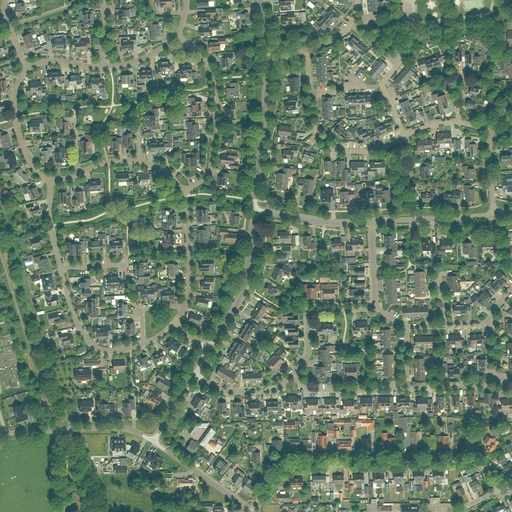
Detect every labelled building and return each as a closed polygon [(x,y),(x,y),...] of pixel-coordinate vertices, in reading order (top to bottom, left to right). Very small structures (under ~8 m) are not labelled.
[(29,3),(29,0),(21,0),(21,3),(16,3),(16,12),(22,12),(26,12),(25,3),(29,3)] [(291,4),(294,4),(295,4),(295,1),(294,1),(294,0),(285,0),(285,2),(280,2),(281,10),(291,10),(291,4)] [(336,11),(335,11),(331,7),(328,10),(329,10),(327,12),(323,8),(321,11),(332,21),(336,16),(336,15),(338,17),(340,15),(336,11)] [(199,21),(207,21),(207,22),(208,23),(210,23),(211,22),(211,21),(210,16),(216,15),(216,9),(206,10),(206,13),(199,14),(199,21)] [(79,20),(93,19),(92,13),(89,14),(88,10),(78,11),(79,20)] [(120,14),(115,14),(115,20),(126,19),(129,19),(129,10),(120,10),(120,14)] [(244,13),(243,10),(235,12),(236,16),(239,15),(240,19),(241,19),(243,25),(251,23),(248,12),(244,13)] [(321,19),(328,26),(332,21),(321,11),(319,13),(323,17),(321,19)] [(294,13),(293,13),(288,14),(288,17),(282,17),(283,26),(292,25),(292,21),(295,21),(294,13)] [(321,28),(324,31),(328,26),(321,19),(318,22),(314,18),(312,20),(314,22),(312,25),(319,30),(321,28)] [(93,19),(79,20),(82,20),(82,22),(78,23),(78,29),(86,28),(86,24),(93,24),(93,19)] [(149,31),(159,30),(158,24),(156,24),(155,20),(153,20),(146,21),(147,27),(149,27),(149,31)] [(211,36),(211,30),(219,30),(219,27),(222,27),(222,23),(210,24),(210,28),(206,28),(200,29),(200,36),(211,36)] [(24,43),(33,39),(31,36),(35,34),(32,29),(26,32),(27,34),(22,37),(24,43)] [(156,38),(156,36),(159,36),(159,30),(149,31),(149,34),(147,34),(148,41),(156,40),(156,39),(156,38)] [(46,33),(43,34),(46,42),(50,40),(49,40),(52,40),(53,49),(59,49),(58,35),(48,36),(46,33)] [(64,35),(58,35),(59,49),(65,48),(65,41),(67,41),(67,35),(64,35)] [(129,36),(130,40),(127,40),(128,50),(133,50),(133,43),(136,43),(135,36),(129,36)] [(33,39),(24,43),(27,48),(32,46),(34,49),(40,46),(39,43),(40,43),(37,37),(33,39)] [(128,50),(127,40),(122,40),(121,37),(118,37),(119,44),(122,44),(122,51),(128,50)] [(352,48),(358,41),(354,37),(350,41),(348,39),(345,42),(352,48)] [(226,44),(226,38),(218,39),(218,42),(209,42),(210,51),(220,50),(220,44),(226,44)] [(81,52),(80,41),(76,42),(76,39),(71,40),(71,47),(75,47),(76,52),(81,52)] [(80,41),(81,52),(86,51),(86,46),(89,46),(89,39),(83,39),(83,41),(80,41)] [(358,41),(352,48),(355,51),(351,55),(353,57),(363,45),(358,41)] [(464,44),(461,44),(459,44),(459,48),(459,52),(457,53),(455,53),(455,57),(456,61),(456,62),(456,63),(458,62),(459,62),(459,61),(461,61),(462,61),(462,59),(462,57),(463,56),(465,56),(465,55),(465,52),(465,50),(465,49),(465,47),(464,47),(464,46),(464,44)] [(353,61),(355,59),(359,54),(362,57),(368,49),(363,45),(353,57),(351,59),(353,61)] [(469,50),(469,52),(468,52),(469,55),(465,55),(465,56),(465,64),(471,63),(471,59),(474,59),(474,57),(475,57),(474,52),(474,50),(469,50)] [(479,51),(479,55),(478,55),(478,57),(475,57),(474,57),(474,59),(475,66),(481,65),(481,61),(484,61),(484,54),(483,54),(483,51),(479,51)] [(229,59),(233,59),(233,54),(226,54),(226,58),(221,58),(221,62),(222,62),(222,68),(230,68),(229,59)] [(317,63),(326,63),(326,54),(321,54),(321,57),(316,57),(317,63)] [(431,59),(434,67),(436,66),(437,68),(440,66),(439,62),(442,61),(440,54),(435,55),(436,57),(431,59)] [(372,60),(383,70),(387,65),(384,62),(380,59),(378,62),(374,58),(372,60)] [(434,67),(431,59),(426,61),(426,59),(421,60),(417,62),(420,69),(423,68),(427,66),(428,71),(431,70),(431,68),(434,67)] [(383,70),(372,60),(370,62),(374,66),(372,69),(379,75),(383,70)] [(504,71),(507,71),(511,70),(511,63),(511,64),(510,60),(502,61),(503,64),(504,64),(504,71)] [(164,62),(165,71),(168,71),(168,73),(173,73),(173,70),(170,71),(169,61),(164,62)] [(165,71),(164,62),(159,62),(159,71),(156,72),(156,74),(162,74),(161,71),(165,71)] [(185,65),(186,75),(189,74),(189,76),(192,76),(193,79),(197,79),(196,72),(192,72),(192,73),(191,73),(191,64),(185,65)] [(177,72),(177,73),(175,74),(176,82),(179,81),(180,81),(180,79),(186,78),(186,75),(185,65),(180,65),(180,71),(178,71),(177,72)] [(403,72),(410,78),(412,75),(417,79),(419,77),(407,67),(403,72)] [(379,75),(372,69),(370,71),(365,68),(363,70),(375,80),(379,75)] [(146,80),(145,70),(140,70),(141,78),(137,78),(138,87),(144,86),(144,80),(146,80)] [(55,81),(54,72),(48,73),(48,77),(45,77),(45,85),(51,84),(51,81),(55,81)] [(54,72),(55,81),(58,81),(59,84),(64,83),(64,76),(61,76),(61,72),(54,72)] [(399,76),(410,86),(412,84),(408,80),(410,78),(403,72),(399,76)] [(127,75),(127,84),(128,87),(133,87),(133,88),(136,88),(136,81),(133,81),(133,74),(127,75)] [(75,85),(74,75),(70,75),(70,79),(66,79),(66,88),(70,88),(69,86),(75,85)] [(74,75),(75,85),(81,85),(81,87),(84,87),(84,78),(79,78),(79,75),(74,75)] [(127,84),(127,75),(121,75),(121,82),(118,82),(119,89),(122,89),(122,84),(127,84)] [(326,85),(326,82),(328,82),(327,78),(333,78),(339,77),(339,75),(337,75),(333,75),(318,76),(318,83),(320,82),(320,85),(326,85)] [(410,86),(399,76),(394,81),(402,87),(404,85),(408,88),(410,86)] [(86,83),(87,90),(92,90),(92,88),(95,88),(95,77),(89,78),(90,81),(89,81),(88,81),(88,83),(86,83)] [(105,93),(105,91),(104,82),(100,82),(100,77),(95,77),(95,88),(99,88),(99,90),(100,90),(101,94),(105,93)] [(300,85),(299,78),(287,79),(288,83),(290,83),(290,92),(299,92),(298,85),(300,85)] [(44,87),(41,87),(41,81),(35,82),(36,92),(38,91),(39,94),(45,93),(44,87)] [(25,88),(26,95),(33,94),(33,92),(36,92),(35,82),(29,82),(29,88),(25,88)] [(233,95),(238,95),(238,83),(230,83),(230,88),(226,88),(227,98),(233,98),(233,95)] [(479,99),(481,94),(478,93),(479,90),(471,87),(469,94),(473,95),(472,97),(479,99)] [(438,104),(446,101),(444,95),(438,97),(437,93),(431,95),(433,101),(437,100),(438,104)] [(365,104),(374,103),(374,99),(371,99),(371,94),(364,94),(365,104)] [(402,100),(402,101),(402,103),(400,104),(402,108),(414,103),(418,101),(417,99),(409,103),(406,94),(401,96),(403,100),(402,100)] [(191,107),(203,106),(202,101),(196,102),(195,97),(188,98),(188,104),(191,104),(191,107)] [(479,99),(472,97),(472,101),(468,100),(466,106),(475,108),(476,104),(478,105),(478,103),(483,105),(484,104),(485,101),(485,100),(479,99)] [(292,113),(292,110),(296,109),(295,102),(298,102),(297,98),(289,98),(289,102),(285,102),(286,110),(289,110),(289,113),(292,113)] [(325,98),(325,101),(322,101),(323,107),(332,107),(332,98),(325,98)] [(446,101),(438,104),(439,108),(436,109),(437,114),(443,112),(442,109),(448,107),(446,101)] [(235,109),(235,103),(228,103),(229,108),(225,108),(225,113),(226,113),(226,119),(234,119),(233,109),(235,109)] [(404,113),(412,110),(411,107),(415,105),(414,103),(402,108),(404,113)] [(203,106),(191,107),(192,110),(189,110),(189,117),(197,116),(196,112),(203,112),(203,106)] [(146,121),(156,121),(156,116),(158,116),(157,108),(151,109),(151,112),(151,115),(146,116),(146,121)] [(406,118),(418,112),(417,110),(413,112),(412,110),(404,113),(406,118)] [(416,119),(420,115),(421,117),(424,115),(422,111),(421,111),(418,112),(406,118),(408,123),(416,119)] [(387,123),(384,124),(387,133),(393,130),(391,126),(394,125),(390,117),(385,119),(387,123)] [(68,124),(68,122),(64,122),(63,119),(56,119),(56,124),(60,124),(60,134),(68,133),(68,124)] [(376,119),(372,121),(377,132),(380,131),(382,135),(387,133),(384,124),(380,126),(379,122),(378,122),(376,119)] [(42,125),(42,120),(33,121),(33,124),(28,124),(29,132),(39,132),(39,125),(42,125)] [(338,136),(345,129),(342,127),(345,124),(340,120),(337,124),(339,126),(334,132),(338,136)] [(156,121),(146,121),(146,127),(152,126),(152,129),(157,129),(157,132),(160,132),(160,129),(159,129),(158,124),(156,125),(156,121)] [(370,130),(367,131),(371,140),(376,138),(375,133),(377,132),(372,121),(367,123),(368,126),(370,130)] [(188,130),(199,130),(198,124),(194,125),(194,122),(186,122),(186,127),(188,127),(188,130)] [(287,139),(296,140),(297,133),(291,132),(292,127),(280,125),(278,135),(288,137),(287,139)] [(352,126),(350,128),(347,131),(345,129),(338,136),(343,140),(348,134),(350,136),(356,130),(352,126)] [(362,129),(357,131),(361,140),(364,139),(365,143),(371,140),(367,131),(364,133),(362,129)] [(199,130),(188,130),(188,134),(186,134),(187,139),(195,139),(195,135),(199,135),(199,130)] [(11,146),(9,139),(7,134),(3,135),(1,131),(0,131),(0,139),(3,148),(11,146)] [(233,143),(233,140),(237,141),(238,131),(234,131),(234,135),(224,134),(223,142),(233,143)] [(133,149),(132,138),(131,138),(131,133),(125,134),(125,135),(122,136),(123,142),(126,142),(126,149),(133,149)] [(158,142),(158,152),(164,152),(164,147),(172,147),(171,133),(166,134),(162,138),(162,140),(157,140),(158,142)] [(437,141),(434,141),(435,147),(444,147),(444,133),(437,133),(437,141)] [(451,133),(444,133),(444,147),(455,147),(454,140),(451,140),(451,133)] [(93,142),(93,134),(85,135),(86,141),(81,141),(82,153),(91,153),(90,143),(93,142)] [(115,141),(108,141),(108,146),(111,146),(111,150),(119,150),(118,144),(121,144),(121,143),(121,138),(115,138),(115,141)] [(158,152),(158,142),(157,140),(148,141),(148,151),(152,150),(152,152),(158,152)] [(425,150),(424,140),(417,140),(418,147),(415,147),(415,154),(420,154),(420,150),(425,150)] [(424,140),(425,150),(430,150),(430,154),(435,154),(435,147),(432,147),(431,140),(424,140)] [(471,145),(471,140),(465,140),(466,149),(467,149),(467,157),(475,157),(475,148),(475,144),(471,145)] [(301,148),(303,150),(301,154),(304,155),(303,157),(306,158),(306,160),(309,161),(309,160),(313,162),(317,154),(310,150),(309,153),(306,152),(309,146),(306,145),(303,144),(301,148)] [(297,154),(298,147),(292,146),(291,151),(284,150),(283,159),(288,159),(288,160),(293,161),(294,154),(297,154)] [(51,154),(51,147),(45,148),(45,151),(40,151),(41,162),(48,161),(48,157),(49,157),(49,154),(51,154)] [(66,155),(65,147),(59,148),(59,152),(55,152),(56,162),(62,162),(62,155),(66,155)] [(511,157),(511,149),(508,150),(508,153),(501,154),(502,159),(501,159),(501,165),(511,164),(511,158),(511,157)] [(17,165),(15,158),(14,153),(10,155),(8,150),(2,152),(5,159),(6,159),(10,167),(17,165)] [(236,159),(237,153),(229,152),(228,156),(222,155),(221,163),(231,164),(230,168),(238,169),(239,164),(235,163),(236,159)] [(190,166),(190,157),(184,158),(184,153),(180,154),(181,160),(184,160),(184,167),(190,166)] [(190,157),(190,166),(196,166),(196,159),(199,159),(198,153),(195,153),(195,157),(190,157)] [(325,171),(331,171),(331,174),(335,174),(334,166),(332,166),(332,161),(325,161),(325,171)] [(348,177),(348,170),(345,170),(345,161),(338,161),(338,170),(343,170),(343,182),(348,182),(348,177)] [(358,163),(358,172),(362,172),(362,176),(368,176),(368,170),(364,170),(364,162),(358,163)] [(368,169),(368,170),(368,176),(374,175),(374,171),(378,171),(378,162),(371,162),(371,169),(368,169)] [(378,162),(378,171),(382,171),(382,175),(388,175),(388,168),(385,168),(385,162),(378,162)] [(421,178),(429,178),(429,168),(432,168),(431,162),(424,162),(424,167),(420,167),(421,178)] [(348,170),(348,177),(354,176),(354,172),(358,172),(358,163),(351,163),(351,170),(348,170)] [(475,179),(474,169),(468,169),(468,166),(462,166),(462,172),(465,172),(465,179),(475,179)] [(288,177),(291,177),(292,169),(284,168),(283,174),(278,173),(277,181),(278,181),(277,189),(287,190),(288,177)] [(20,181),(22,184),(28,179),(27,176),(26,174),(22,174),(21,169),(16,171),(13,173),(17,182),(20,181)] [(127,182),(127,185),(133,184),(132,178),(128,178),(128,173),(124,173),(124,174),(117,174),(117,179),(118,179),(118,182),(127,182)] [(230,173),(221,173),(221,176),(218,176),(217,185),(222,186),(222,185),(227,185),(227,177),(229,178),(230,173)] [(136,174),(136,179),(140,179),(140,181),(139,181),(139,185),(145,185),(145,184),(149,184),(149,186),(153,185),(152,177),(148,177),(148,174),(143,175),(143,174),(136,174)] [(511,175),(507,176),(501,176),(502,185),(507,185),(507,192),(511,191),(511,175)] [(313,188),(314,188),(314,180),(305,179),(305,180),(299,179),(298,185),(304,186),(304,190),(304,194),(312,195),(313,188)] [(100,188),(100,181),(89,182),(89,184),(85,185),(86,193),(89,193),(89,189),(100,188)] [(474,201),(474,189),(471,189),(471,185),(464,185),(464,193),(466,193),(467,202),(474,201)] [(39,197),(37,193),(38,193),(36,187),(29,189),(28,186),(21,188),(23,194),(28,193),(30,199),(34,198),(34,199),(39,197)] [(385,203),(386,202),(390,202),(389,190),(383,190),(383,186),(377,186),(377,191),(377,199),(382,198),(382,203),(383,203),(385,203)] [(334,197),(333,189),(321,190),(322,202),(331,202),(331,197),(334,197)] [(83,202),(82,191),(75,192),(76,200),(72,200),(73,206),(79,205),(79,202),(83,202)] [(361,197),(362,203),(363,203),(363,204),(367,204),(367,203),(370,203),(369,196),(373,196),(373,191),(364,191),(364,193),(359,193),(359,197),(361,197)] [(422,202),(433,201),(432,197),(436,197),(435,191),(431,191),(431,193),(422,194),(422,202)] [(70,205),(70,195),(66,195),(66,192),(58,193),(59,204),(66,203),(66,205),(70,205)] [(354,198),(354,192),(340,192),(340,196),(341,196),(341,204),(349,204),(349,197),(351,197),(351,198),(354,198)] [(453,192),(453,194),(443,194),(443,202),(456,202),(456,199),(460,199),(460,192),(453,192)] [(40,213),(38,206),(34,207),(33,204),(25,205),(27,211),(29,210),(30,215),(40,213)] [(202,210),(197,210),(197,216),(208,215),(208,213),(210,212),(210,205),(201,206),(202,210)] [(166,219),(176,219),(176,215),(175,215),(175,212),(168,213),(168,209),(162,210),(162,216),(166,216),(166,219)] [(237,212),(230,211),(229,220),(230,220),(230,224),(236,225),(236,224),(239,224),(240,216),(237,216),(237,212)] [(210,218),(208,218),(208,215),(197,216),(198,222),(202,222),(203,225),(211,224),(210,218)] [(176,219),(166,219),(166,223),(162,223),(163,229),(169,229),(169,226),(175,225),(175,223),(176,223),(176,219)] [(209,235),(209,232),(211,232),(211,225),(203,226),(203,230),(198,230),(198,236),(209,235)] [(225,241),(237,242),(238,234),(228,233),(228,230),(220,229),(219,234),(226,235),(225,241)] [(164,240),(175,239),(175,235),(174,235),(174,234),(169,234),(169,231),(161,231),(161,237),(164,237),(164,240)] [(295,243),(295,236),(289,236),(289,232),(279,232),(279,240),(289,239),(292,239),(292,244),(295,243)] [(385,242),(394,241),(394,238),(396,238),(395,232),(389,233),(389,236),(385,236),(385,242)] [(99,241),(95,241),(96,251),(102,251),(102,244),(106,244),(105,237),(105,234),(99,234),(99,241)] [(116,241),(115,237),(110,237),(110,235),(106,235),(107,242),(110,242),(110,250),(116,250),(116,241)] [(209,238),(209,235),(198,236),(199,242),(203,242),(204,245),(212,245),(212,238),(209,238)] [(42,236),(38,237),(38,238),(33,239),(33,236),(26,238),(27,241),(28,240),(30,246),(32,245),(32,248),(40,246),(39,243),(43,242),(42,236)] [(316,251),(316,248),(316,242),(311,242),(311,236),(304,236),(304,245),(308,245),(308,249),(310,249),(310,251),(316,251)] [(92,242),(89,239),(89,238),(85,238),(85,245),(89,245),(89,251),(96,251),(95,241),(92,242)] [(436,251),(435,244),(431,244),(431,239),(426,240),(426,238),(420,239),(421,242),(423,242),(423,250),(430,250),(430,252),(436,251)] [(175,239),(164,240),(164,243),(160,243),(160,248),(170,248),(169,244),(175,244),(175,239)] [(345,249),(344,243),(341,243),(341,239),(333,239),(334,242),(332,242),(333,248),(337,248),(337,249),(345,249)] [(352,255),(352,252),(352,249),(363,249),(363,240),(356,240),(352,240),(352,246),(347,246),(347,255),(352,255)] [(75,244),(75,255),(81,255),(81,249),(84,248),(84,241),(77,242),(78,244),(75,244)] [(394,241),(385,242),(385,248),(390,247),(390,251),(396,250),(396,244),(394,245),(394,241)] [(452,249),(452,241),(446,241),(441,241),(441,247),(438,247),(438,254),(445,254),(445,250),(452,249)] [(75,255),(75,244),(72,245),(72,242),(65,242),(66,249),(69,249),(69,255),(75,255)] [(497,253),(497,247),(492,247),(492,242),(488,242),(488,243),(482,243),(482,250),(491,250),(491,253),(497,253)] [(463,248),(463,254),(469,254),(469,257),(476,257),(476,250),(472,250),(472,243),(462,243),(462,248),(463,248)] [(291,254),(290,248),(283,248),(284,252),(277,252),(278,259),(287,259),(287,254),(291,254)] [(384,260),(395,259),(395,256),(397,256),(397,251),(389,251),(390,254),(384,254),(384,260)] [(49,268),(48,262),(48,261),(47,258),(42,259),(41,256),(33,258),(35,263),(38,263),(40,271),(49,268)] [(142,260),(137,260),(137,264),(133,264),(134,270),(147,269),(147,266),(146,266),(145,263),(148,263),(148,259),(142,260)] [(395,259),(384,260),(385,265),(390,265),(390,268),(405,268),(405,264),(403,264),(403,265),(399,265),(399,264),(397,264),(397,263),(395,263),(395,259)] [(168,270),(178,269),(178,265),(174,265),(174,260),(167,261),(168,270)] [(214,266),(213,260),(207,260),(207,264),(200,264),(200,271),(210,271),(209,266),(214,266)] [(283,273),(288,276),(291,269),(283,265),(282,269),(277,267),(272,278),(280,281),(283,273)] [(351,265),(348,266),(349,271),(355,271),(355,274),(365,274),(365,268),(363,268),(357,268),(357,265),(351,265)] [(147,269),(134,270),(134,275),(136,275),(138,275),(138,277),(138,279),(140,279),(142,279),(146,279),(149,279),(149,276),(149,273),(148,273),(147,273),(147,269)] [(178,269),(168,270),(168,273),(167,273),(167,276),(168,276),(168,279),(175,279),(175,274),(178,274),(178,269)] [(496,275),(498,277),(495,281),(501,287),(506,282),(503,280),(506,277),(500,271),(496,275)] [(448,283),(457,282),(457,278),(460,278),(460,272),(452,272),(453,276),(448,276),(448,283)] [(41,279),(43,285),(44,290),(54,288),(52,280),(53,280),(52,275),(44,277),(45,278),(41,279)] [(113,288),(113,276),(107,277),(108,284),(104,284),(104,291),(110,291),(110,288),(113,288)] [(113,288),(116,288),(116,290),(122,290),(122,283),(118,283),(118,276),(113,276),(113,288)] [(365,286),(365,280),(358,280),(357,277),(351,277),(352,283),(355,283),(355,286),(365,286)] [(89,287),(89,284),(91,284),(90,278),(82,279),(82,282),(78,283),(78,288),(89,287)] [(214,285),(214,278),(206,278),(206,282),(202,281),(201,285),(200,285),(200,286),(201,287),(201,290),(210,291),(210,285),(214,285)] [(501,287),(495,281),(492,283),(490,281),(486,285),(490,289),(492,287),(497,292),(501,287)] [(457,282),(448,283),(449,289),(453,289),(453,292),(461,292),(460,286),(457,286),(457,282)] [(153,299),(153,291),(156,290),(156,284),(152,284),(152,286),(150,286),(150,288),(147,289),(147,299),(153,299)] [(167,291),(167,300),(173,300),(173,292),(177,291),(177,284),(170,284),(171,290),(167,291)] [(311,288),(308,288),(308,284),(302,285),(303,292),(306,291),(306,297),(311,297),(311,288)] [(311,288),(311,297),(317,297),(316,291),(319,291),(319,284),(314,284),(311,284),(311,288)] [(329,287),(330,299),(335,299),(335,291),(338,291),(338,284),(332,284),(332,287),(329,287)] [(265,289),(265,290),(265,291),(271,294),(270,294),(274,296),(277,292),(280,294),(283,289),(278,285),(276,289),(269,285),(267,287),(266,287),(265,288),(265,289)] [(330,299),(329,287),(326,288),(326,285),(321,285),(321,291),(324,291),(324,299),(330,299)] [(147,299),(147,289),(144,289),(144,286),(137,287),(137,294),(141,293),(141,299),(147,299)] [(157,292),(161,292),(162,300),(167,300),(167,291),(161,291),(161,286),(157,286),(157,292)] [(481,295),(487,301),(492,297),(487,292),(489,290),(485,286),(481,290),(484,292),(481,295)] [(89,287),(78,288),(79,293),(82,293),(83,297),(91,296),(91,290),(89,290),(89,287)] [(365,298),(364,292),(357,292),(357,289),(350,289),(350,296),(355,295),(355,299),(365,298)] [(59,303),(57,296),(52,297),(51,293),(44,295),(47,306),(53,305),(53,306),(55,305),(55,304),(59,303)] [(209,301),(212,302),(213,297),(206,295),(206,299),(198,297),(197,305),(208,307),(209,301)] [(475,304),(478,301),(483,306),(487,301),(481,295),(478,298),(475,295),(471,299),(472,301),(475,304)] [(95,307),(95,304),(97,304),(97,298),(88,298),(88,302),(85,302),(85,308),(95,307)] [(463,301),(460,301),(460,302),(461,314),(467,314),(467,310),(470,310),(470,303),(469,299),(463,299),(463,301)] [(117,309),(127,309),(127,304),(123,304),(123,300),(115,300),(115,304),(117,304),(117,309)] [(256,307),(265,312),(268,308),(259,302),(256,307)] [(460,302),(450,302),(450,308),(454,308),(454,314),(461,314),(460,302)] [(95,307),(85,308),(85,313),(89,313),(89,316),(98,316),(98,310),(96,310),(95,307)] [(265,312),(256,307),(254,311),(262,317),(265,312)] [(127,309),(117,309),(118,314),(116,315),(116,319),(124,318),(124,314),(128,314),(127,309)] [(262,317),(254,311),(251,316),(259,322),(262,317)] [(50,322),(54,321),(55,325),(65,323),(63,315),(58,316),(57,313),(48,315),(50,322)] [(192,323),(192,322),(199,324),(202,317),(191,313),(189,321),(189,322),(189,323),(190,323),(191,324),(192,324),(192,323)] [(298,322),(298,316),(293,316),(293,313),(284,313),(284,318),(288,318),(288,323),(298,322)] [(121,325),(122,325),(122,329),(125,329),(135,328),(135,326),(134,326),(134,322),(126,322),(126,319),(119,319),(119,323),(121,323),(121,325)] [(244,327),(249,329),(253,332),(257,334),(259,331),(261,327),(256,324),(250,321),(249,323),(247,322),(244,327)] [(362,331),(362,321),(356,322),(356,327),(353,327),(354,334),(358,334),(358,332),(362,331)] [(362,321),(362,331),(366,331),(366,334),(371,333),(371,327),(368,327),(367,321),(362,321)] [(327,324),(328,334),(331,334),(331,336),(337,336),(336,328),(333,328),(333,323),(327,324)] [(328,334),(327,324),(322,324),(322,329),(319,329),(319,336),(324,336),(324,334),(328,334)] [(102,328),(102,338),(108,338),(107,334),(110,334),(110,325),(105,326),(105,328),(102,328)] [(102,338),(102,328),(98,328),(98,326),(93,326),(93,335),(97,335),(97,339),(102,338)] [(289,329),(289,331),(289,335),(298,335),(298,328),(292,329),(292,326),(285,326),(285,329),(289,329)] [(242,331),(250,336),(253,332),(249,329),(244,327),(242,331)] [(134,331),(135,331),(135,328),(125,329),(125,333),(122,333),(122,336),(120,336),(120,339),(127,339),(127,335),(134,335),(134,331)] [(250,336),(242,331),(239,336),(247,341),(250,336)] [(66,333),(58,335),(60,341),(62,340),(63,345),(74,342),(72,335),(67,336),(66,333)] [(477,344),(476,334),(471,334),(471,339),(468,339),(468,347),(473,346),(473,344),(477,344)] [(476,334),(477,344),(481,344),(481,346),(485,346),(485,339),(482,339),(482,334),(476,334)] [(455,345),(455,335),(450,335),(450,340),(447,340),(447,348),(452,347),(451,345),(455,345)] [(455,335),(455,345),(460,345),(460,347),(464,347),(464,339),(461,340),(461,335),(455,335)] [(285,338),(285,341),(285,344),(289,344),(289,347),(299,347),(299,341),(291,341),(291,338),(285,338)] [(172,349),(176,352),(180,345),(171,339),(164,345),(169,351),(172,349)] [(236,341),(233,345),(245,352),(249,346),(241,341),(240,343),(236,341)] [(233,345),(230,349),(239,355),(242,357),(245,352),(233,345)] [(324,349),(319,349),(319,355),(330,355),(330,351),(332,351),(333,351),(333,345),(332,345),(324,346),(324,349)] [(179,355),(184,358),(188,352),(183,348),(179,355)] [(273,359),(281,366),(285,362),(282,360),(287,354),(280,348),(274,355),(276,356),(273,359)] [(230,349),(228,354),(229,355),(234,358),(232,360),(237,363),(241,357),(239,355),(230,349)] [(170,361),(167,355),(164,356),(162,352),(152,356),(156,363),(163,359),(165,364),(170,361)] [(330,355),(319,355),(319,360),(325,360),(325,364),(331,363),(332,363),(332,358),(330,358),(330,355)] [(137,359),(139,365),(138,366),(140,370),(145,367),(145,368),(150,366),(151,369),(155,367),(151,358),(148,360),(146,356),(141,359),(141,357),(137,359)] [(281,366),(273,359),(271,361),(269,360),(266,363),(272,369),(274,366),(277,370),(281,366)] [(124,365),(124,361),(113,362),(113,368),(109,368),(110,374),(116,374),(116,370),(124,369),(124,365)] [(323,367),(317,367),(317,373),(331,372),(331,363),(325,364),(323,364),(323,367)] [(345,363),(343,363),(343,365),(343,371),(346,371),(347,378),(352,378),(351,364),(345,364),(345,363)] [(358,364),(351,364),(352,378),(357,378),(357,371),(361,371),(360,363),(358,363),(358,364)] [(444,371),(448,371),(449,379),(454,378),(454,369),(454,365),(447,365),(447,363),(444,363),(444,371)] [(221,378),(228,366),(226,364),(224,368),(221,366),(216,374),(219,376),(219,377),(221,378)] [(454,369),(454,378),(460,378),(459,371),(464,371),(463,364),(459,364),(459,369),(454,369)] [(474,370),(473,370),(473,373),(479,373),(479,370),(487,370),(486,364),(477,365),(474,365),(474,370)] [(226,380),(231,372),(228,370),(230,367),(228,366),(221,378),(223,379),(223,378),(226,380)] [(245,374),(245,370),(247,370),(247,366),(242,366),(242,370),(243,370),(243,372),(244,383),(244,384),(246,384),(246,383),(250,383),(250,373),(245,374)] [(86,380),(86,379),(91,379),(90,369),(75,370),(75,380),(80,379),(81,381),(86,380)] [(237,371),(235,374),(231,372),(226,380),(230,382),(229,383),(231,384),(231,383),(232,383),(236,375),(239,372),(237,371)] [(156,384),(166,390),(170,383),(163,379),(165,376),(159,372),(156,377),(159,379),(156,384)] [(331,372),(317,373),(317,379),(324,379),(324,382),(332,381),(332,378),(331,378),(331,372)] [(161,398),(159,397),(161,393),(156,390),(154,394),(153,393),(149,400),(157,405),(161,398)] [(495,407),(495,398),(492,398),(492,393),(484,393),(485,403),(489,403),(489,407),(495,407)] [(194,400),(203,406),(205,403),(207,404),(210,399),(204,396),(203,399),(197,395),(194,400)] [(296,395),(292,396),(293,408),(293,411),(295,411),(295,406),(299,406),(302,406),(302,397),(297,397),(296,395)] [(288,398),(283,398),(283,404),(283,409),(287,408),(287,406),(290,406),(290,408),(293,408),(292,396),(288,396),(288,398)] [(444,407),(444,396),(437,397),(437,405),(434,405),(434,411),(440,411),(440,407),(444,407)] [(453,406),(460,406),(460,409),(463,409),(463,402),(460,402),(459,396),(452,396),(453,406)] [(475,405),(475,409),(475,414),(480,414),(479,409),(478,402),(475,402),(474,396),(467,396),(468,405),(475,405)] [(367,407),(367,397),(361,398),(361,403),(358,403),(358,410),(363,410),(363,407),(367,407)] [(367,397),(367,407),(371,407),(371,410),(375,409),(375,402),(372,402),(372,397),(367,397)] [(385,407),(385,397),(379,397),(379,402),(376,402),(376,409),(381,409),(381,407),(385,407)] [(385,397),(385,407),(389,407),(389,409),(393,409),(393,402),(390,402),(390,397),(385,397)] [(423,408),(422,397),(422,398),(417,398),(417,404),(414,405),(414,411),(420,411),(420,408),(423,408)] [(422,397),(423,408),(426,408),(426,411),(431,410),(431,404),(428,404),(427,397),(422,397)] [(322,405),(323,413),(331,413),(331,398),(325,399),(326,405),(322,405)] [(336,405),(336,398),(331,398),(331,413),(340,412),(339,405),(336,405)] [(403,398),(403,407),(407,407),(407,410),(413,409),(413,402),(410,402),(410,398),(403,398)] [(130,414),(130,410),(130,409),(134,409),(134,399),(128,399),(128,403),(122,403),(123,409),(123,414),(130,414)] [(308,406),(304,406),(305,415),(310,414),(310,410),(313,410),(313,399),(307,399),(308,406)] [(318,399),(313,399),(313,410),(316,410),(316,414),(322,414),(321,405),(318,406),(318,399)] [(507,410),(506,399),(501,399),(502,406),(498,406),(499,414),(504,413),(504,410),(507,410)] [(93,407),(93,400),(87,400),(87,401),(79,402),(79,407),(78,408),(79,411),(80,412),(83,412),(84,411),(91,411),(91,407),(93,407)] [(205,407),(203,406),(194,400),(191,404),(197,408),(196,411),(201,414),(205,407)] [(349,411),(349,400),(343,400),(344,407),(340,407),(340,414),(346,414),(346,411),(349,411)] [(349,400),(349,411),(352,411),(352,414),(358,414),(357,406),(354,406),(354,400),(349,400)] [(254,402),(255,413),(258,413),(258,415),(263,415),(263,408),(260,409),(260,401),(254,402)] [(273,411),(272,401),(267,401),(267,409),(264,409),(264,416),(267,416),(267,411),(273,411)] [(272,401),(273,411),(278,410),(278,416),(282,416),(282,408),(278,408),(278,401),(272,401)] [(234,412),(239,412),(239,417),(245,417),(245,409),(242,409),(241,402),(234,402),(234,412)] [(255,413),(254,402),(249,403),(249,409),(246,409),(246,415),(252,415),(252,413),(255,413)] [(229,415),(229,410),(226,410),(226,403),(218,403),(219,413),(223,413),(223,416),(229,415)] [(115,411),(114,404),(108,405),(108,404),(100,404),(101,415),(108,415),(108,412),(115,411)] [(14,413),(15,416),(17,421),(22,420),(23,420),(27,418),(26,414),(25,410),(24,410),(23,405),(18,406),(17,406),(13,408),(14,413)] [(407,417),(404,417),(396,417),(396,422),(399,422),(399,432),(407,432),(407,417)] [(362,420),(362,426),(369,426),(369,431),(375,431),(374,420),(362,420)] [(199,426),(196,425),(194,423),(188,432),(193,435),(199,426)] [(205,448),(217,430),(212,427),(200,444),(205,448)] [(411,431),(411,439),(412,439),(412,448),(421,447),(421,439),(421,431),(411,431)] [(395,448),(395,437),(388,438),(388,433),(382,433),(382,440),(385,439),(386,448),(395,448)] [(485,440),(490,444),(487,449),(492,453),(496,446),(493,444),(497,438),(494,436),(493,437),(488,434),(485,440)] [(476,440),(475,435),(466,436),(466,440),(466,446),(475,446),(475,440),(476,440)] [(318,439),(318,450),(327,450),(327,439),(327,436),(323,436),(318,436),(318,439)] [(449,440),(449,436),(439,436),(439,441),(440,441),(440,447),(448,447),(448,440),(449,440)] [(371,449),(371,438),(362,438),(362,449),(371,449)] [(193,452),(194,450),(196,452),(201,446),(195,441),(194,441),(192,439),(190,442),(190,443),(187,448),(193,452)] [(226,445),(231,448),(233,445),(234,446),(237,443),(231,439),(226,445)] [(299,439),(286,439),(286,446),(288,446),(289,451),(297,450),(297,445),(299,445),(299,439)] [(303,452),(312,451),(311,442),(308,442),(308,439),(303,440),(303,452)] [(126,440),(112,440),(112,451),(126,451),(126,449),(128,449),(129,450),(129,451),(135,455),(140,446),(133,443),(131,446),(129,445),(126,445),(126,440)] [(272,451),(282,451),(282,440),(272,440),(272,451)] [(248,442),(248,445),(248,451),(253,451),(253,453),(254,463),(260,462),(260,452),(256,453),(256,449),(253,449),(253,445),(252,442),(248,442)] [(210,463),(215,456),(212,454),(209,457),(207,456),(209,453),(206,451),(201,458),(207,463),(208,462),(210,463)] [(196,452),(192,456),(196,462),(201,459),(196,452)] [(150,460),(152,461),(150,465),(156,469),(158,465),(159,466),(163,460),(154,454),(153,456),(150,453),(146,458),(150,460)] [(500,463),(502,462),(504,466),(504,467),(506,472),(511,469),(511,461),(510,462),(511,463),(508,465),(503,456),(498,458),(500,463)] [(223,472),(227,467),(228,465),(225,463),(219,459),(219,460),(217,463),(214,467),(220,472),(221,471),(223,472)] [(242,477),(244,474),(237,469),(234,472),(237,474),(232,481),(238,484),(243,477),(242,477)] [(479,486),(476,481),(473,476),(470,477),(472,483),(469,484),(472,490),(479,486)] [(191,486),(192,486),(192,477),(188,477),(188,479),(177,479),(177,486),(191,487),(191,486)] [(253,489),(255,486),(250,483),(252,481),(247,477),(244,482),(246,483),(243,488),(247,492),(248,491),(251,494),(253,490),(253,489)] [(291,486),(303,486),(303,478),(291,478),(291,486)] [(459,482),(456,484),(458,489),(456,490),(459,497),(465,494),(462,487),(461,487),(459,482)] [(342,493),(340,493),(340,500),(340,503),(349,503),(349,499),(342,500),(342,493)] [(401,511),(418,511),(419,506),(410,506),(410,505),(402,505),(402,503),(398,503),(398,506),(402,506),(401,511)]
